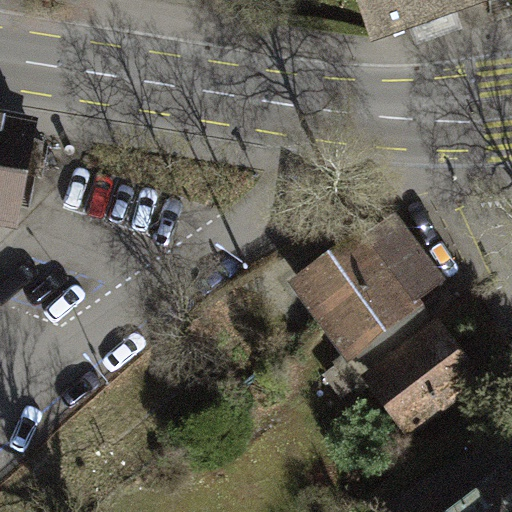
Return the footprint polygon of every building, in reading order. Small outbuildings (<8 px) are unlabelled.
[(485,0),(363,0),(377,37),(380,38),(485,0)] [(0,218),(12,221),(29,131),(0,125),(0,218)] [(352,352),(365,343),(416,304),(444,282),(396,218),(351,250),(344,240),(329,251),(336,260),(302,284),(328,318),(327,319),(352,352)] [(470,375),(416,304),(365,343),(389,374),(377,384),(407,424),(470,375)] [(456,511),(511,511),(511,486),(504,476),(456,511)]
